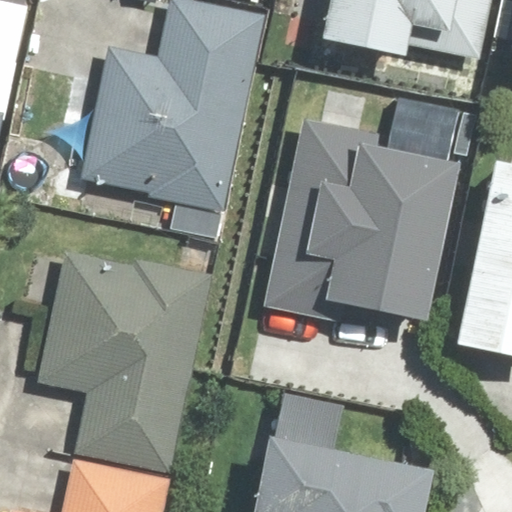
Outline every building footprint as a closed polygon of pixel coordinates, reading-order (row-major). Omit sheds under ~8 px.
[(0,0),(0,151),(28,0),(0,0)] [(117,39),(86,177),(227,208),(271,7),(239,0),(179,0),(168,50),(117,39)] [(340,0),(335,27),(419,46),(420,40),(486,54),(498,0),(340,0)] [(378,128),(312,114),(272,299),(342,314),(346,295),(438,314),(473,152),(377,131),(378,128)] [(511,154),(470,329),(511,339),(511,154)] [(91,388),(78,449),(175,469),(215,268),(143,254),(141,260),(70,246),(43,378),(91,388)] [(272,506),(271,511),(436,511),(449,459),(285,423),(267,505),(272,506)] [(168,511),(177,473),(80,452),(66,511),(48,511),(14,505),(12,511),(168,511)]
